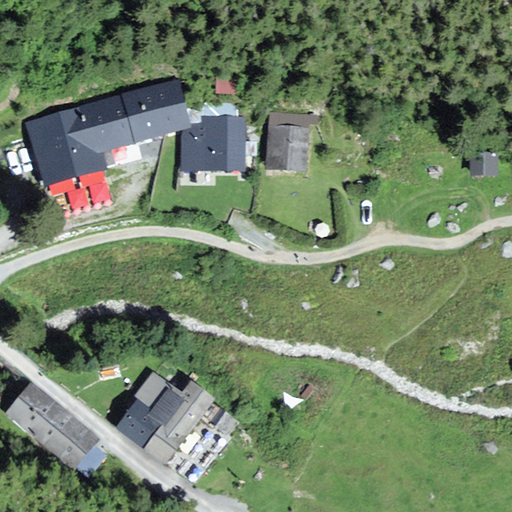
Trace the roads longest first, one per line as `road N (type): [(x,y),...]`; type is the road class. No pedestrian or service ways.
road 1 (track): [(0,274),(95,238),(160,230),(281,259),(331,256),(399,237),(449,242),(511,221)]
road 2 (track): [(222,511),(0,345)]
road 3 (track): [(483,229),(480,201),(458,192),(407,208),(386,240)]
